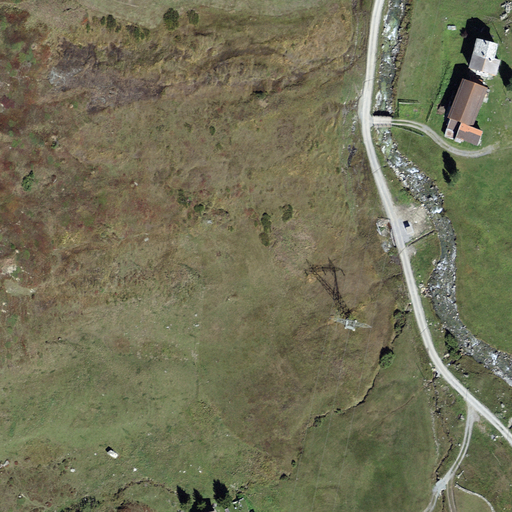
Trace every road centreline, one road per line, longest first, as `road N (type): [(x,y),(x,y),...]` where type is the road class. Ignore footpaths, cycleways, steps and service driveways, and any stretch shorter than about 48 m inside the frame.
road 1 (track): [(511,441),(433,360),(365,122),(379,0)]
road 2 (track): [(365,122),(413,125),(451,151),(477,154),(511,143)]
road 3 (track): [(431,511),(461,465),(473,402)]
